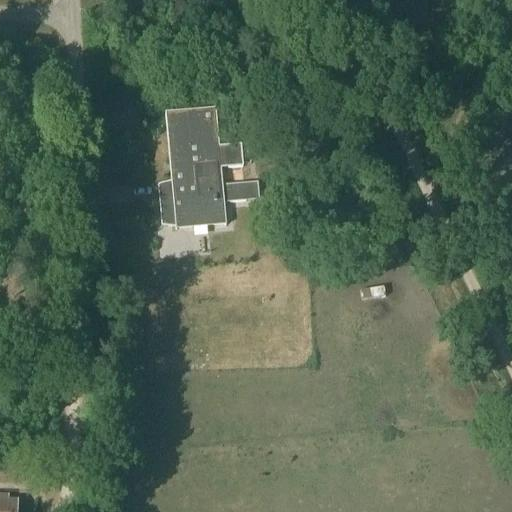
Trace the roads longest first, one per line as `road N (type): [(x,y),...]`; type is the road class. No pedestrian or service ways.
road 1 (residential): [(70,276),(73,16)]
road 2 (track): [(511,371),(411,158)]
road 3 (track): [(70,276),(63,511)]
road 4 (track): [(411,158),(331,0)]
road 5 (track): [(411,158),(511,33)]
